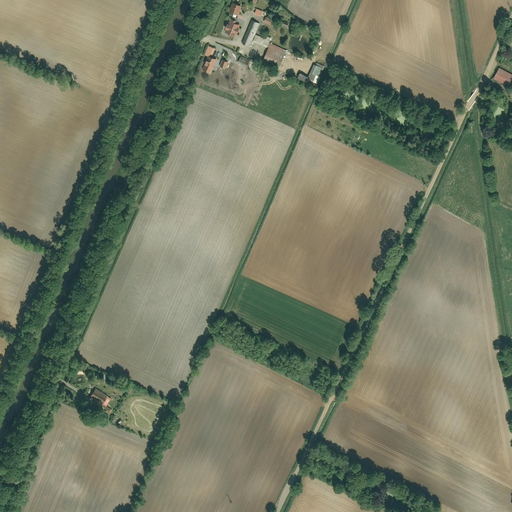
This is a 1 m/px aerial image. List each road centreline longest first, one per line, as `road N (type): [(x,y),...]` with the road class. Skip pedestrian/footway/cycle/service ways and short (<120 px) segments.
road 1 (residential): [(278,511),(511,20)]
road 2 (unclassified): [(204,0),(0,485)]
